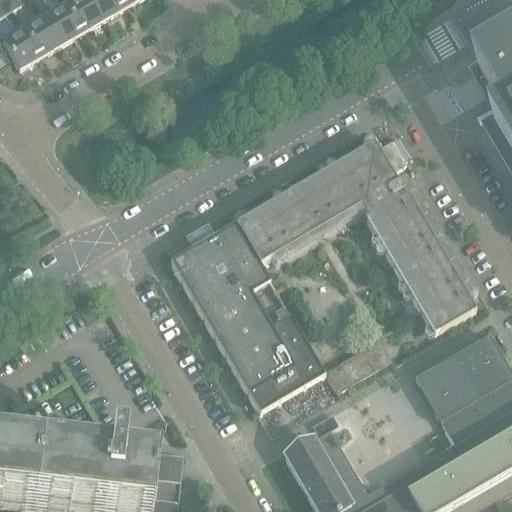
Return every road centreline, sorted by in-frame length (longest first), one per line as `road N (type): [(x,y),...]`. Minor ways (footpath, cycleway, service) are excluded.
road 1 (unclassified): [(94,242),(394,67)]
road 2 (residential): [(251,511),(94,242)]
road 3 (residential): [(511,266),(394,67)]
road 4 (residential): [(12,126),(209,16)]
road 5 (residential): [(94,242),(12,126)]
road 6 (unclassified): [(394,67),(511,4)]
